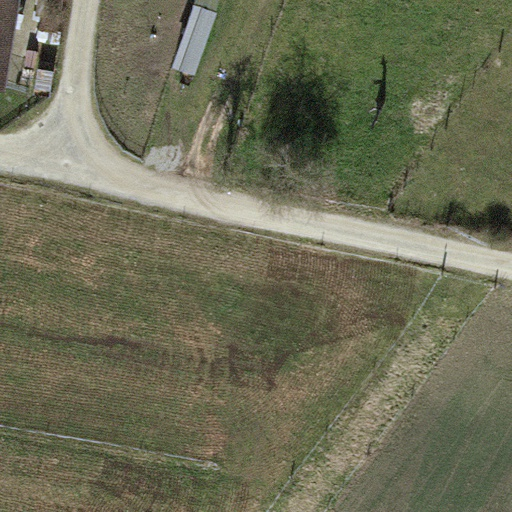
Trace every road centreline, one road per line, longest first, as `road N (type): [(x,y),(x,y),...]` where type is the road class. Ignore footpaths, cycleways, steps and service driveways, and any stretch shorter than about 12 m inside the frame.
road 1 (residential): [(65,162),(511,256)]
road 2 (residential): [(90,0),(65,162)]
